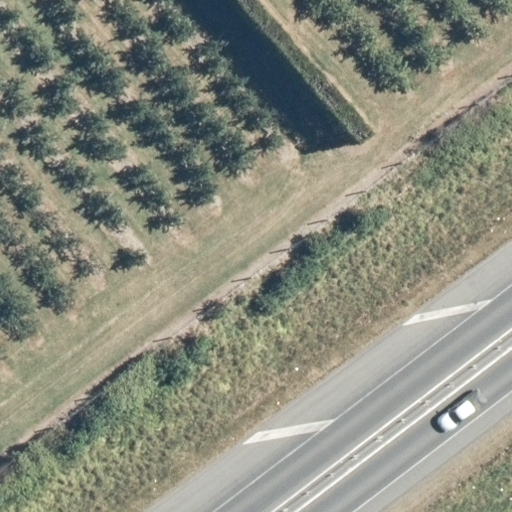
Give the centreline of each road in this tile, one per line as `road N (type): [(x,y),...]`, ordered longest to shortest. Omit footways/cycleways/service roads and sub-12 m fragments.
road 1 (trunk): [(213,511),(511,287)]
road 2 (trunk): [(511,393),(357,511)]
